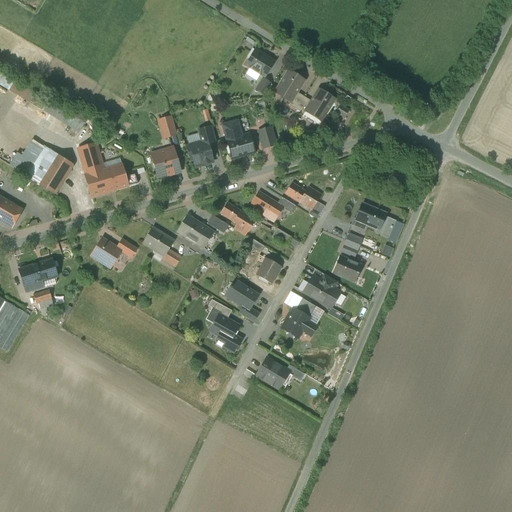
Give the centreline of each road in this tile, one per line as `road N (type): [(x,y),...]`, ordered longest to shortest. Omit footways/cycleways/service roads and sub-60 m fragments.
road 1 (unclassified): [(288,511),(443,148)]
road 2 (unclassified): [(364,141),(0,248)]
road 3 (unclassified): [(364,141),(239,369)]
road 4 (unclassified): [(399,123),(223,0)]
road 5 (unclassified): [(443,148),(511,16)]
